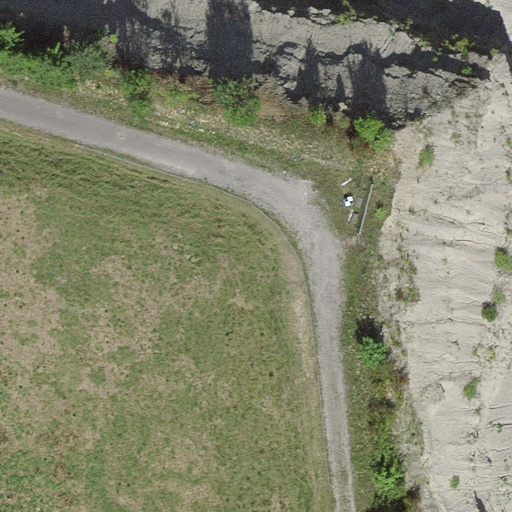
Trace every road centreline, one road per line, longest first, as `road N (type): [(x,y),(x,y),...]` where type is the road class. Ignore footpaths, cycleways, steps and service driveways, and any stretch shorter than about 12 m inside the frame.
road 1 (unclassified): [(0,102),(343,202)]
road 2 (track): [(357,511),(343,202)]
